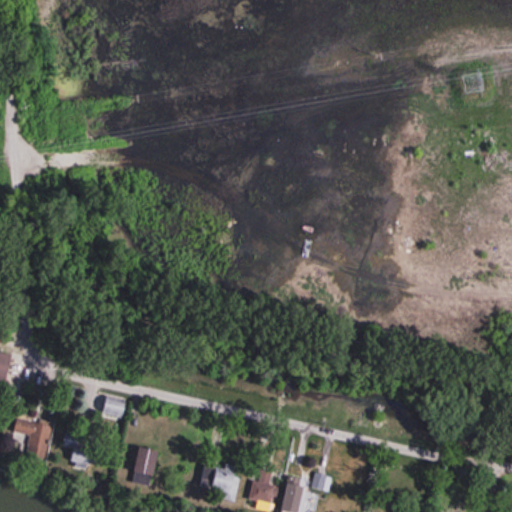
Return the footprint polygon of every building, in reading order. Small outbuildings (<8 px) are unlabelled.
[(389,233),(383,232),(380,249),(386,250),(389,233)] [(124,418),(128,399),(108,394),(104,413),(124,418)] [(16,433),(32,436),(29,454),(49,457),(54,421),(18,416),(16,433)] [(96,470),(102,442),(66,434),(63,446),(74,448),(70,464),(96,470)] [(136,481),(158,481),(158,447),(136,447),(136,481)] [(202,492),(238,495),(240,466),(203,463),(202,492)] [(258,508),(270,511),(278,472),(257,467),(250,498),(260,500),(258,508)] [(289,475),(282,510),(290,511),(304,511),(310,479),(289,475)]
